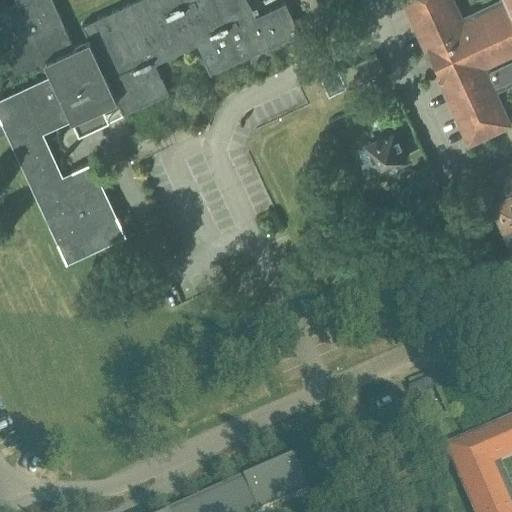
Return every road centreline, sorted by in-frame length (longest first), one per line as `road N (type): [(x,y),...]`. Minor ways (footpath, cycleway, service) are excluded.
road 1 (unclassified): [(511,308),(217,436),(75,488),(11,500)]
road 2 (unknown): [(258,248),(213,238),(176,164),(190,150),(224,143)]
